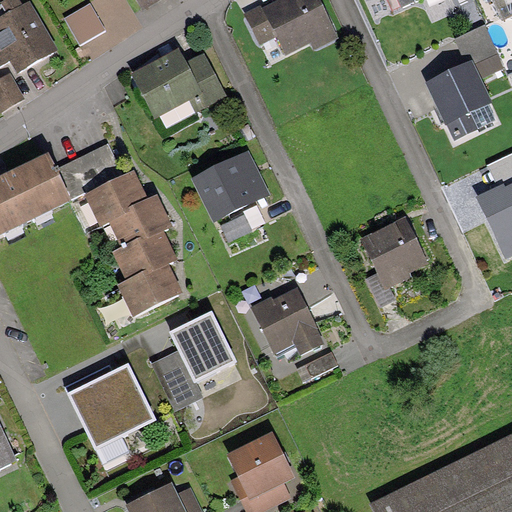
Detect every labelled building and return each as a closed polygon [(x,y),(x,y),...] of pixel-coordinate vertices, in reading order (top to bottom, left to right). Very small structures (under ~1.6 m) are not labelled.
[(30,3),(24,7),(19,0),(9,0),(0,5),(0,68),(10,62),(17,74),(57,52),(30,3)] [(137,0),(143,10),(159,0),(137,0)] [(340,40),(318,0),(278,0),(265,7),(263,3),(241,14),(259,48),(275,41),(285,60),(311,47),(314,53),(340,40)] [(397,0),(401,8),(420,0),(397,0)] [(511,0),(491,0),(502,20),(511,15),(511,0)] [(91,5),(66,19),(80,44),(105,31),(91,5)] [(486,27),(455,42),(466,66),(427,85),(447,125),(448,124),(456,141),(481,129),(473,113),(491,104),(480,80),(506,68),(486,27)] [(179,51),(132,75),(156,120),(190,102),(196,113),(227,97),(206,56),(187,66),(179,51)] [(0,115),(26,102),(10,74),(0,79),(0,115)] [(90,190),(92,194),(124,177),(108,146),(55,172),(69,200),(90,190)] [(270,195),(248,151),(192,180),(214,223),(270,195)] [(55,172),(46,155),(0,177),(0,237),(70,203),(69,200),(55,172)] [(136,172),(124,177),(92,194),(85,197),(101,230),(110,225),(121,249),(112,253),(126,282),(117,286),(133,320),(184,295),(171,267),(180,263),(167,235),(176,230),(159,195),(149,199),(136,172)] [(511,186),(506,190),(503,184),(476,198),(502,248),(511,242),(511,186)] [(245,215),(222,227),(230,243),(253,232),(245,215)] [(428,268),(405,219),(363,239),(380,274),(368,279),(384,314),(398,308),(388,287),(428,268)] [(511,267),(510,264),(492,274),(499,289),(511,282),(511,267)] [(297,290),(273,302),(271,299),(252,308),(275,355),(296,345),(301,355),(324,344),(297,290)] [(212,315),(173,335),(181,351),(152,366),(175,410),(201,396),(194,384),(237,362),(212,315)] [(331,355),(305,367),(311,378),(336,366),(331,355)] [(129,368),(114,376),(110,366),(65,390),(97,452),(156,421),(129,368)] [(0,471),(17,464),(0,428),(0,471)] [(274,433),(228,455),(239,477),(230,481),(245,511),(267,511),(294,499),(286,484),(296,478),(287,459),(274,433)] [(511,511),(511,444),(375,511),(511,511)] [(173,483),(128,505),(131,511),(204,511),(190,483),(177,490),(173,483)]
